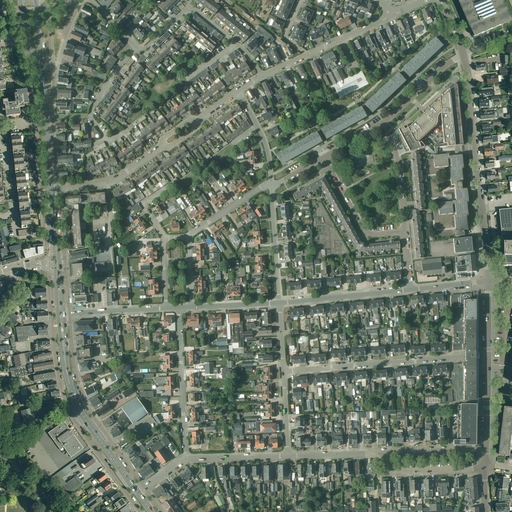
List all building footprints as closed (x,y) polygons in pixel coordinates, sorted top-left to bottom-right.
[(111,11),(115,16),(122,9),(119,6),(121,4),(117,0),(113,4),(115,6),(115,7),(111,11)] [(170,10),(160,0),(159,0),(159,1),(161,3),(162,3),(159,7),(165,14),(170,10)] [(160,0),(170,10),(175,5),(169,0),(165,0),(164,1),(163,0),(160,0)] [(209,0),(204,7),(209,11),(217,0),(214,0),(214,1),(214,2),(210,0),(209,0)] [(219,1),(217,0),(209,11),(215,15),(220,7),(216,4),(217,3),(218,3),(219,1)] [(349,12),(350,9),(353,0),(348,0),(346,5),(347,5),(345,11),(346,11),(345,14),(348,15),(349,12)] [(354,0),(353,0),(350,9),(353,11),(354,8),(356,9),(356,8),(358,2),(358,0),(356,0),(355,0),(354,0)] [(472,32),(472,34),(474,38),(484,34),(484,33),(511,20),(511,19),(511,16),(510,16),(508,11),(508,10),(507,7),(506,8),(504,2),(503,0),(458,0),(459,0),(459,1),(460,4),(460,3),(463,9),(462,9),(464,12),(467,18),(466,18),(467,21),(468,21),(470,26),(474,29),(473,30),(472,32)] [(293,6),(283,1),(280,6),(290,10),(290,9),(291,9),(293,6)] [(372,15),(375,6),(368,4),(367,6),(362,4),(360,10),(365,12),(364,12),(372,15)] [(280,6),(278,11),(289,16),(290,12),(289,12),(290,10),(280,6)] [(427,8),(421,11),(423,15),(422,15),(424,20),(425,22),(432,19),(430,17),(431,17),(429,13),(432,12),(430,7),(427,9),(427,8)] [(83,8),(81,13),(84,15),(83,17),(87,19),(88,17),(89,17),(93,19),(94,17),(91,15),(92,12),(83,8)] [(300,14),(310,18),(313,12),(316,14),(318,11),(312,8),(311,11),(304,8),(303,10),(302,10),(300,14)] [(220,21),(229,11),(227,9),(226,11),(226,12),(225,13),(221,10),(215,17),(220,21)] [(220,21),(225,25),(231,18),(227,15),(228,14),(229,14),(231,12),(229,11),(220,21)] [(289,16),(278,11),(276,16),(285,20),(286,19),(287,19),(289,16)] [(166,17),(161,12),(157,16),(162,21),(166,17)] [(310,18),(300,14),(298,18),(299,18),(298,20),(305,23),(304,26),(310,28),(311,26),(308,24),(310,18)] [(274,20),(272,27),(281,31),(281,29),(282,30),(284,26),(283,25),(284,24),(277,21),(278,19),(272,16),(271,19),(274,20)] [(131,23),(130,22),(133,19),(130,17),(128,19),(125,17),(119,23),(123,27),(126,24),(128,26),(131,23)] [(138,17),(132,22),(135,26),(141,20),(138,17)] [(225,25),(230,29),(239,19),(237,17),(235,19),(236,20),(235,21),(231,18),(225,25)] [(345,18),(342,19),(345,27),(351,24),(348,18),(345,19),(345,18)] [(230,29),(235,33),(241,26),(237,23),(238,22),(239,22),(240,20),(239,19),(230,29)] [(345,27),(342,19),(339,21),(340,22),(337,23),(340,29),(345,27)] [(403,20),(400,22),(409,42),(411,45),(413,45),(413,44),(409,34),(408,32),(409,31),(408,29),(409,28),(405,19),(403,20)] [(187,30),(192,24),(190,23),(191,22),(188,20),(182,27),(187,30)] [(147,26),(150,24),(147,22),(145,24),(144,23),(140,27),(139,27),(133,32),(137,36),(145,28),(147,26)] [(402,37),(404,37),(406,43),(409,42),(400,22),(396,23),(399,28),(398,29),(400,35),(401,35),(402,37)] [(192,24),(187,30),(191,34),(196,27),(194,25),(193,25),(192,24)] [(310,34),(311,36),(313,40),(324,35),(325,34),(326,36),(332,33),(327,24),(322,27),(321,26),(320,27),(315,30),(313,29),(310,34)] [(235,33),(240,37),(248,27),(247,25),(245,27),(245,28),(245,29),(241,26),(235,33)] [(310,28),(304,26),(303,28),(296,25),(295,28),(294,27),(292,31),(303,36),(305,30),(309,31),(310,28)] [(416,34),(420,33),(423,31),(421,25),(414,29),(416,34)] [(75,26),(73,30),(83,35),(86,30),(84,29),(83,29),(77,26),(77,27),(76,27),(75,26)] [(98,33),(99,34),(104,36),(108,37),(111,31),(101,26),(98,33)] [(256,30),(262,34),(265,30),(260,26),(256,30)] [(390,26),(388,27),(393,38),(396,37),(395,35),(396,34),(393,29),(392,26),(391,26),(390,26)] [(196,27),(191,34),(195,37),(200,31),(198,30),(199,29),(196,27)] [(248,27),(240,37),(245,41),(251,34),(247,31),(247,30),(249,30),(250,28),(248,27)] [(145,28),(137,36),(140,40),(146,35),(147,36),(150,33),(145,28)] [(383,43),(384,46),(386,45),(387,45),(388,45),(386,41),(387,41),(383,33),(381,31),(380,30),(378,31),(383,43)] [(199,40),(205,34),(202,32),(200,31),(195,37),(199,40)] [(265,31),(262,35),(265,37),(267,39),(268,39),(272,43),(274,40),(271,36),(265,31)] [(303,36),(292,31),(291,35),(292,35),(291,38),(296,40),(295,42),(303,46),(304,42),(304,41),(304,40),(303,40),(301,39),(303,36)] [(72,32),(70,38),(79,42),(81,43),(82,42),(87,44),(88,42),(82,39),(81,39),(81,38),(82,36),(72,32)] [(205,34),(199,40),(203,44),(211,35),(209,34),(207,36),(205,34)] [(247,46),(248,47),(247,47),(250,50),(251,50),(252,51),(254,48),(255,49),(258,47),(257,46),(259,44),(255,40),(259,37),(256,34),(250,39),(252,41),(247,46)] [(211,35),(203,44),(208,47),(213,41),(211,39),(212,36),(211,35)] [(368,36),(376,53),(379,52),(379,50),(373,38),(371,35),(368,36)] [(366,41),(369,49),(371,52),(372,51),(374,54),(376,53),(368,36),(366,37),(366,38),(365,38),(367,41),(366,41)] [(424,49),(431,57),(442,46),(435,38),(424,49)] [(117,39),(108,48),(107,49),(107,50),(110,53),(111,52),(112,52),(112,51),(115,54),(121,48),(123,46),(117,39)] [(169,42),(175,48),(179,44),(173,39),(172,40),(171,40),(169,42)] [(359,40),(354,43),(355,46),(354,47),(357,52),(364,50),(362,47),(363,47),(359,40)] [(66,46),(65,49),(75,52),(74,53),(81,56),(83,56),(85,49),(77,47),(78,45),(75,44),(68,41),(66,46)] [(215,42),(213,41),(208,47),(207,49),(211,52),(212,51),(216,45),(217,46),(219,43),(218,42),(219,42),(217,41),(216,41),(215,42)] [(171,52),(175,48),(169,42),(166,45),(167,45),(165,46),(171,52)] [(288,45),(284,47),(283,47),(285,50),(284,50),(288,56),(293,54),(290,47),(289,47),(288,45)] [(171,52),(165,46),(164,48),(164,47),(161,50),(167,56),(171,52)] [(272,57),(275,63),(281,60),(278,55),(279,55),(276,49),(271,52),(270,49),(265,51),(269,58),(272,57)] [(431,57),(424,49),(413,59),(420,67),(431,57)] [(158,54),(163,60),(167,56),(161,50),(159,52),(158,54)] [(64,51),(62,60),(72,63),(72,62),(79,64),(81,56),(64,51)] [(332,53),(327,55),(330,63),(331,63),(331,65),(333,64),(333,65),(333,66),(337,64),(332,53)] [(153,57),(159,63),(163,60),(158,54),(156,55),(153,57)] [(111,55),(102,68),(108,72),(117,60),(111,55)] [(330,64),(330,63),(327,55),(322,58),(326,68),(331,66),(330,64)] [(266,56),(261,59),(263,61),(262,61),(266,68),(271,66),(268,58),(267,59),(266,56)] [(150,61),(155,67),(159,63),(153,57),(151,59),(151,60),(150,61)] [(420,67),(413,59),(402,70),(409,78),(420,67)] [(316,60),(313,62),(319,74),(320,76),(323,74),(316,60)] [(156,68),(155,67),(150,61),(148,63),(148,62),(145,65),(151,71),(152,70),(153,71),(153,72),(154,71),(155,71),(156,70),(156,69),(156,68)] [(240,65),(241,67),(246,75),(249,73),(249,72),(250,71),(245,62),(240,65)] [(319,74),(313,62),(310,63),(314,72),(316,76),(319,74)] [(140,73),(141,73),(142,73),(143,73),(144,72),(144,71),(144,70),(143,69),(144,69),(137,63),(135,66),(136,67),(134,68),(140,73)] [(477,72),(488,71),(494,70),(494,64),(488,64),(480,65),(480,66),(476,66),(477,69),(476,69),(476,71),(477,71),(477,72)] [(59,72),(58,75),(68,77),(69,75),(70,75),(72,69),(76,69),(76,67),(69,65),(68,68),(60,66),(59,72)] [(300,77),(304,75),(304,77),(307,76),(305,73),(305,72),(302,65),(296,68),(299,75),(300,77)] [(239,78),(241,77),(237,70),(235,67),(230,70),(232,73),(236,80),(240,78),(239,78)] [(243,76),(246,75),(241,67),(237,70),(241,77),(242,76),(243,76)] [(132,70),(130,72),(137,78),(140,73),(134,68),(133,70),(132,70)] [(340,69),(333,72),(330,74),(328,75),(340,99),(368,85),(361,71),(345,79),(340,69)] [(134,82),(137,78),(130,72),(128,75),(129,75),(128,77),(134,82)] [(223,75),(225,77),(223,78),(227,86),(230,84),(230,83),(231,82),(227,76),(226,73),(223,75)] [(234,82),(236,80),(232,73),(227,76),(231,82),(233,81),(234,82)] [(284,83),(286,87),(288,90),(291,89),(289,84),(291,83),(286,73),(281,75),(281,76),(278,77),(280,83),(283,82),(284,83)] [(387,84),(394,92),(405,81),(398,74),(387,84)] [(331,84),(327,75),(323,77),(327,86),(331,84)] [(69,79),(58,77),(57,83),(67,85),(66,88),(71,89),(72,82),(72,80),(69,79)] [(126,78),(124,81),(130,86),(133,88),(136,84),(134,82),(128,77),(126,79),(126,78)] [(214,82),(215,85),(220,91),(222,90),(225,88),(218,79),(214,82)] [(121,86),(123,87),(127,90),(130,86),(124,81),(122,83),(122,84),(121,86)] [(274,88),(271,90),(270,89),(271,89),(267,82),(261,84),(265,91),(264,92),(267,97),(269,100),(272,99),(271,96),(277,92),(276,89),(274,88)] [(375,95),(383,102),(394,92),(387,84),(375,95)] [(441,95),(442,96),(440,98),(442,118),(441,118),(443,144),(434,145),(435,155),(437,155),(436,147),(447,146),(447,147),(463,145),(457,87),(457,86),(456,86),(456,85),(455,85),(455,84),(454,84),(453,84),(452,84),(452,85),(441,95)] [(219,92),(220,91),(215,85),(211,88),(216,95),(219,93),(219,92)] [(130,92),(127,90),(123,87),(121,90),(122,90),(120,92),(127,97),(130,92)] [(213,97),(216,95),(211,88),(207,91),(211,97),(213,96),(213,97)] [(56,90),(56,91),(57,92),(58,92),(58,99),(70,99),(71,92),(74,92),(74,90),(59,89),(57,89),(56,90)] [(211,97),(207,91),(205,89),(203,90),(205,92),(202,94),(207,101),(210,99),(210,98),(211,97)] [(2,106),(2,111),(5,111),(6,117),(13,116),(13,115),(15,114),(16,115),(20,115),(19,108),(24,107),(23,104),(27,104),(27,101),(28,101),(27,96),(26,97),(26,94),(27,94),(27,90),(16,91),(15,91),(17,91),(17,95),(16,95),(16,98),(17,98),(18,102),(17,102),(17,105),(15,105),(15,104),(11,105),(8,106),(7,100),(2,101),(3,106),(2,106)] [(256,100),(256,99),(255,97),(251,90),(245,93),(249,100),(250,100),(251,101),(253,100),(254,101),(256,100)] [(117,96),(123,101),(127,97),(120,92),(119,93),(117,96)] [(283,93),(275,97),(279,103),(286,98),(283,93)] [(198,103),(201,101),(198,97),(196,94),(192,97),(196,104),(198,103)] [(205,103),(207,101),(202,94),(198,97),(201,101),(202,104),(204,102),(205,103)] [(383,102),(375,95),(364,105),(372,113),(383,102)] [(120,105),(123,101),(117,96),(115,98),(115,99),(114,100),(120,105)] [(195,105),(196,104),(192,97),(187,100),(192,107),(195,105)] [(267,106),(263,98),(262,97),(254,101),(257,106),(260,105),(262,109),(267,106)] [(439,119),(441,118),(442,118),(440,98),(439,97),(423,112),(424,113),(418,118),(417,117),(412,122),(413,123),(408,128),(406,125),(398,129),(410,151),(425,147),(421,142),(419,143),(418,142),(440,122),(439,122),(439,119)] [(110,104),(117,110),(120,105),(114,100),(113,102),(112,102),(110,104)] [(192,107),(187,100),(183,104),(187,110),(189,109),(189,110),(192,107)] [(489,100),(480,101),(480,109),(489,108),(489,100)] [(55,101),(55,107),(59,108),(59,110),(70,111),(70,110),(71,102),(55,101)] [(109,107),(107,109),(114,114),(117,110),(110,104),(108,107),(109,107)] [(183,104),(178,107),(183,114),(186,112),(186,111),(187,110),(183,104)] [(232,107),(237,114),(241,111),(236,104),(233,106),(234,106),(232,107)] [(178,107),(174,110),(179,116),(180,115),(181,116),(183,114),(178,107)] [(237,114),(232,107),(231,109),(230,108),(227,110),(232,117),(237,114)] [(348,115),(353,124),(366,117),(361,108),(348,115)] [(114,114),(107,109),(106,111),(106,110),(103,113),(110,118),(112,120),(116,115),(114,114)] [(266,114),(261,116),(264,121),(272,117),(269,112),(268,112),(267,109),(264,111),(266,114)] [(179,116),(174,110),(170,113),(175,120),(178,118),(177,117),(179,116)] [(232,117),(227,110),(225,112),(225,113),(223,114),(228,120),(232,117)] [(110,118),(103,113),(101,115),(102,116),(101,117),(100,118),(107,123),(110,118)] [(172,122),(175,120),(170,113),(165,116),(170,123),(171,122),(172,122)] [(228,120),(223,114),(222,115),(221,114),(218,116),(223,123),(228,120)] [(295,114),(280,122),(282,125),(297,117),(295,114)] [(353,124),(348,115),(334,122),(340,132),(353,124)] [(223,123),(218,116),(216,118),(216,119),(214,120),(216,123),(219,127),(219,126),(223,123)] [(168,125),(163,118),(159,121),(163,128),(165,127),(168,125)] [(162,129),(163,128),(159,121),(154,124),(159,131),(162,129)] [(56,125),(56,131),(66,130),(66,125),(65,126),(65,122),(60,123),(60,124),(57,124),(56,125)] [(243,132),(247,129),(243,122),(240,124),(240,125),(239,126),(239,127),(243,132)] [(340,132),(334,122),(321,130),(326,139),(340,132)] [(212,126),(217,133),(222,129),(219,126),(219,127),(216,123),(213,125),(214,125),(212,126)] [(159,131),(154,124),(150,127),(154,134),(156,133),(159,131)] [(207,129),(212,136),(217,133),(212,126),(211,127),(210,127),(207,129)] [(154,134),(150,127),(145,131),(150,138),(153,135),(154,134)] [(272,129),(269,130),(271,136),(274,134),(275,135),(279,134),(276,127),(272,128),(272,129)] [(203,133),(208,139),(212,136),(207,129),(205,131),(205,132),(203,133)] [(16,188),(16,191),(16,194),(15,195),(16,198),(16,199),(16,202),(17,206),(17,207),(18,207),(19,213),(18,213),(17,214),(19,225),(20,226),(20,229),(33,227),(32,224),(31,224),(29,212),(31,212),(30,205),(28,205),(28,199),(27,193),(28,193),(29,193),(28,186),(27,186),(27,187),(26,186),(25,174),(27,174),(26,167),(24,168),(23,155),(24,155),(24,149),(22,149),(21,137),(22,136),(22,133),(14,134),(14,133),(14,131),(11,132),(11,133),(9,133),(10,138),(9,138),(10,150),(11,150),(12,156),(12,157),(11,157),(12,169),(13,169),(14,169),(14,175),(13,176),(14,188),(15,188),(16,188)] [(150,138),(145,131),(141,134),(145,140),(147,139),(148,140),(150,138)] [(230,141),(234,138),(231,134),(230,132),(225,135),(227,137),(230,141)] [(202,133),(199,135),(204,142),(208,139),(203,133),(202,134),(202,133)] [(303,140),(308,150),(321,142),(316,133),(303,140)] [(145,140),(141,134),(136,137),(138,140),(142,144),(145,142),(144,141),(145,140)] [(195,139),(199,145),(204,142),(199,135),(196,137),(196,138),(195,139)] [(190,142),(195,149),(199,145),(195,139),(193,140),(193,139),(190,142)] [(142,144),(138,140),(134,143),(139,150),(142,148),(142,147),(144,146),(142,144)] [(290,148),(295,157),(308,150),(303,140),(290,148)] [(187,144),(186,145),(191,152),(195,149),(190,142),(187,144)] [(83,154),(83,148),(82,148),(82,145),(82,143),(77,143),(77,148),(79,149),(79,150),(72,151),(72,155),(76,154),(83,154)] [(139,150),(134,143),(130,146),(135,153),(136,152),(139,150)] [(135,153),(130,146),(126,149),(131,156),(134,154),(133,154),(135,153)] [(189,153),(183,146),(180,148),(181,149),(179,150),(184,157),(189,153)] [(295,157),(290,148),(276,155),(282,165),(295,157)] [(131,156),(126,149),(121,152),(126,159),(127,158),(128,158),(131,156)] [(184,157),(179,150),(178,151),(177,151),(175,153),(180,160),(184,157)] [(126,159),(121,152),(117,156),(122,163),(125,160),(126,159)] [(170,156),(175,163),(180,160),(175,153),(172,155),(170,156)] [(420,162),(419,162),(418,159),(419,159),(420,159),(420,156),(419,156),(418,156),(418,153),(419,153),(412,153),(413,160),(411,160),(412,163),(413,163),(417,198),(417,201),(416,201),(416,205),(417,205),(418,211),(425,211),(425,210),(424,210),(423,208),(425,207),(424,204),(423,204),(423,201),(424,201),(424,197),(422,198),(422,195),(424,195),(423,194),(422,194),(421,192),(423,191),(423,185),(421,185),(421,182),(422,182),(422,181),(421,181),(420,179),(422,178),(421,172),(420,172),(419,169),(421,169),(421,168),(419,168),(419,166),(421,166),(420,162)] [(438,203),(438,205),(439,215),(453,214),(452,204),(455,204),(456,216),(454,216),(455,230),(455,231),(456,231),(457,231),(463,231),(464,230),(468,230),(466,217),(468,216),(467,203),(469,203),(468,198),(467,189),(468,189),(469,189),(469,186),(465,187),(465,182),(463,182),(462,169),(463,169),(462,155),(451,156),(449,156),(448,154),(437,155),(435,155),(433,155),(434,157),(433,157),(435,168),(448,166),(448,159),(450,159),(451,169),(449,169),(451,185),(452,185),(454,185),(456,201),(445,202),(445,203),(438,203)] [(71,156),(58,157),(59,166),(71,165),(72,167),(82,167),(81,162),(72,163),(71,156)] [(114,156),(109,159),(112,166),(114,165),(114,166),(117,164),(114,156)] [(169,157),(166,159),(171,166),(175,163),(170,156),(169,157)] [(110,167),(112,166),(109,159),(104,161),(107,169),(111,167),(110,167)] [(162,163),(166,169),(171,166),(166,159),(163,161),(163,162),(162,163)] [(104,161),(99,163),(102,171),(104,170),(107,169),(104,161)] [(99,163),(94,166),(98,173),(101,172),(101,171),(102,171),(99,163)] [(160,169),(157,165),(156,163),(154,164),(153,163),(151,165),(156,172),(160,169)] [(166,169),(162,163),(160,164),(160,163),(157,165),(160,169),(162,172),(166,169)] [(148,168),(146,169),(151,176),(156,172),(151,165),(148,167),(148,168)] [(94,166),(89,168),(88,167),(85,168),(87,173),(91,172),(92,175),(94,174),(94,175),(98,173),(94,166)] [(141,172),(147,179),(151,176),(146,169),(145,170),(141,172)] [(138,176),(142,182),(147,179),(141,172),(139,174),(138,176)] [(210,184),(213,182),(218,179),(214,173),(206,178),(210,184)] [(133,178),(138,185),(142,182),(138,176),(136,176),(133,178)] [(322,187),(323,178),(301,190),(300,189),(297,191),(297,192),(292,195),(293,198),(295,201),(296,201),(295,200),(297,199),(298,200),(301,198),(301,197),(300,197),(303,195),(304,197),(307,195),(306,194),(308,192),(309,194),(310,193),(309,192),(311,191),(312,192),(318,189),(317,187),(319,186),(320,188),(322,187)] [(346,219),(323,178),(322,187),(323,188),(321,189),(323,192),(324,191),(325,193),(324,194),(325,195),(326,194),(327,196),(326,197),(327,198),(329,203),(331,202),(332,204),(330,205),(331,206),(332,205),(334,208),(332,208),(335,214),(337,214),(338,216),(337,217),(339,217),(340,219),(338,220),(340,223),(342,222),(343,225),(342,225),(343,229),(344,228),(345,228),(346,230),(345,231),(345,232),(347,231),(348,233),(346,234),(350,240),(351,239),(352,241),(351,242),(352,243),(353,242),(354,244),(353,245),(355,248),(356,247),(359,252),(363,244),(362,244),(361,244),(348,222),(349,221),(348,218),(346,219)] [(238,184),(237,185),(241,191),(246,188),(241,180),(237,182),(238,184)] [(130,191),(135,188),(131,181),(129,182),(126,183),(130,191)] [(126,183),(123,185),(121,186),(125,193),(130,191),(126,183)] [(241,191),(237,185),(235,186),(234,185),(230,187),(235,195),(241,191)] [(120,187),(116,188),(120,196),(125,193),(121,186),(120,187)] [(115,198),(120,196),(116,188),(113,190),(112,191),(115,198)] [(73,204),(78,203),(98,202),(98,204),(107,203),(106,193),(80,195),(80,196),(65,197),(65,204),(73,204)] [(219,197),(217,198),(221,204),(226,201),(221,193),(218,195),(219,197)] [(221,204),(217,198),(215,199),(214,198),(211,200),(216,208),(221,204)] [(166,201),(161,204),(155,209),(158,214),(161,212),(164,216),(172,211),(166,201)] [(73,204),(73,205),(74,211),(71,212),(73,227),(71,227),(73,248),(81,247),(78,203),(73,204)] [(281,207),(281,213),(288,212),(287,207),(289,207),(289,204),(282,205),(282,207),(281,207)] [(248,205),(243,209),(247,215),(249,214),(250,215),(253,213),(248,205)] [(197,212),(201,218),(206,214),(201,206),(198,209),(199,210),(197,212)] [(511,239),(511,208),(499,210),(500,210),(502,239),(503,239),(505,239),(511,239)] [(247,215),(243,209),(238,212),(241,216),(239,218),(241,220),(240,221),(241,223),(244,221),(243,220),(247,218),(246,216),(247,215)] [(194,211),(191,213),(189,215),(191,218),(193,216),(196,221),(201,218),(197,212),(195,213),(195,212),(194,211)] [(421,245),(421,243),(423,243),(423,242),(421,242),(421,239),(422,239),(422,232),(420,233),(420,230),(421,230),(421,229),(420,229),(419,226),(421,226),(421,223),(419,223),(419,220),(420,220),(420,216),(418,216),(418,214),(420,214),(420,213),(417,213),(417,211),(412,212),(413,220),(412,220),(412,224),(413,224),(416,249),(414,249),(415,253),(416,253),(417,259),(424,258),(423,258),(422,255),(424,255),(424,252),(422,252),(422,249),(423,249),(423,245),(421,245)] [(288,217),(288,212),(281,213),(281,218),(283,218),(283,220),(290,220),(290,217),(288,217)] [(139,226),(145,222),(141,217),(134,222),(136,225),(138,224),(139,226)] [(121,230),(129,224),(126,220),(118,226),(121,230)] [(145,222),(139,226),(140,228),(138,229),(140,232),(148,227),(145,222)] [(221,223),(216,227),(220,233),(222,232),(223,233),(226,231),(221,223)] [(282,226),(282,232),(289,232),(289,227),(290,227),(290,224),(284,224),(284,226),(282,226)] [(10,257),(9,255),(5,240),(9,239),(5,225),(0,225),(0,232),(2,241),(0,241),(0,248),(0,250),(0,260),(1,266),(18,261),(17,255),(10,257)] [(220,233),(216,227),(211,230),(216,238),(220,236),(218,234),(220,233)] [(241,227),(236,230),(239,235),(245,232),(241,227)] [(290,237),(289,232),(282,232),(283,238),(285,238),(285,240),(291,240),(291,237),(290,237)] [(218,238),(213,241),(217,247),(221,244),(218,238)] [(455,254),(473,252),(471,238),(453,240),(455,254)] [(138,248),(134,242),(125,247),(128,253),(138,248)] [(363,244),(359,252),(364,252),(364,253),(368,253),(367,251),(370,251),(370,253),(371,252),(371,251),(373,251),(373,252),(374,252),(380,252),(380,250),(383,250),(383,251),(384,251),(384,250),(386,250),(386,251),(390,251),(390,249),(393,249),(393,250),(396,250),(396,249),(399,248),(399,250),(400,250),(399,243),(392,243),(392,242),(389,242),(389,244),(364,246),(363,244)] [(9,247),(11,253),(19,251),(21,251),(19,244),(9,247)] [(284,252),(291,252),(290,247),(292,247),(292,244),(285,244),(285,246),(283,246),(284,252)] [(43,247),(30,248),(23,251),(21,252),(22,256),(22,257),(22,258),(23,258),(24,259),(43,253),(43,247)] [(69,261),(69,265),(82,264),(81,259),(88,257),(87,250),(70,253),(70,254),(68,254),(68,255),(68,260),(69,260),(69,261)] [(291,252),(284,252),(284,258),(286,258),(286,260),(293,259),(293,256),(291,257),(291,252)] [(474,256),(455,257),(455,264),(455,267),(456,267),(456,273),(467,272),(467,273),(475,272),(474,256)] [(421,265),(422,272),(419,272),(419,276),(422,275),(422,277),(423,277),(423,276),(426,276),(426,277),(427,277),(427,276),(430,276),(431,276),(431,275),(434,275),(434,276),(434,275),(438,275),(439,275),(438,275),(442,274),(442,275),(442,274),(446,274),(446,275),(452,274),(450,261),(444,261),(444,262),(441,262),(441,259),(421,261),(421,265)] [(69,265),(69,274),(70,277),(82,276),(85,276),(84,273),(87,273),(86,264),(82,264),(69,265)] [(389,271),(389,273),(386,273),(386,279),(388,279),(389,281),(395,280),(394,273),(393,273),(393,270),(389,271)] [(399,273),(394,273),(395,280),(400,280),(400,278),(402,278),(402,271),(399,272),(399,273)] [(374,275),(375,282),(381,282),(380,280),(382,280),(382,273),(379,274),(379,275),(374,275)] [(354,277),(355,284),(361,284),(361,282),(362,282),(362,275),(359,276),(359,277),(354,277)] [(375,282),(374,275),(369,276),(369,275),(366,275),(366,281),(368,281),(369,283),(375,282)] [(346,277),(347,283),(349,283),(349,285),(355,284),(354,277),(354,276),(349,277),(349,276),(347,276),(347,277),(346,277)] [(339,279),(334,279),(335,286),(341,286),(341,284),(343,284),(342,277),(339,278),(339,279)] [(299,283),(294,283),(295,290),(301,290),(301,288),(303,288),(302,281),(301,279),(299,279),(299,283)] [(314,281),(315,288),(321,288),(321,286),(322,286),(322,279),(319,280),(319,281),(314,281)] [(329,287),(335,286),(334,279),(329,280),(329,279),(326,279),(327,285),(329,285),(329,287)] [(7,287),(9,286),(7,281),(2,283),(0,283),(0,294),(3,294),(3,293),(5,292),(4,291),(6,290),(7,289),(7,287)] [(81,295),(89,294),(90,294),(89,284),(86,284),(86,281),(80,281),(80,283),(71,283),(72,294),(81,293),(81,295)] [(315,288),(314,281),(309,282),(309,281),(306,281),(307,287),(309,287),(309,288),(309,289),(315,288)] [(289,291),(295,290),(294,283),(290,284),(290,283),(286,283),(287,289),(289,289),(289,291)] [(33,298),(46,297),(46,289),(31,290),(31,291),(31,298),(33,298)] [(31,291),(25,292),(24,292),(24,291),(22,291),(22,297),(21,297),(22,300),(29,298),(31,298),(31,291)] [(90,294),(89,294),(81,295),(81,293),(73,294),(73,298),(72,298),(72,305),(98,303),(98,302),(79,303),(79,299),(91,298),(91,295),(91,294),(90,294)] [(79,303),(98,302),(97,294),(93,295),(93,293),(91,294),(91,295),(91,298),(79,299),(79,303)] [(452,296),(450,296),(451,302),(451,308),(452,308),(453,308),(453,319),(454,343),(452,343),(452,351),(464,350),(465,351),(465,354),(465,356),(475,356),(475,353),(475,350),(476,350),(476,346),(475,345),(475,343),(476,343),(476,341),(475,341),(475,340),(476,340),(476,338),(476,337),(476,336),(475,336),(475,333),(476,333),(476,329),(475,329),(475,325),(475,322),(476,322),(476,319),(475,319),(475,318),(475,316),(476,316),(476,314),(475,314),(475,313),(475,312),(475,311),(475,310),(476,310),(476,308),(475,308),(475,307),(476,306),(476,301),(476,300),(473,300),(474,299),(471,293),(464,294),(459,295),(456,295),(454,296),(454,295),(452,296)] [(436,295),(437,302),(442,301),(442,303),(445,302),(445,296),(443,296),(442,294),(436,295)] [(437,302),(436,295),(430,296),(431,297),(429,297),(429,304),(432,304),(432,302),(437,302)] [(416,297),(417,304),(422,303),(422,305),(425,304),(425,298),(423,298),(422,296),(416,297)] [(417,304),(416,297),(410,298),(411,299),(409,300),(409,306),(413,306),(412,304),(417,304)] [(403,298),(397,299),(397,306),(402,305),(402,307),(405,306),(405,300),(403,300),(403,298)] [(392,306),(397,306),(397,299),(391,300),(391,301),(389,302),(389,308),(392,308),(392,306)] [(377,301),(377,308),(382,307),(382,309),(385,308),(385,302),(383,302),(383,301),(383,300),(377,301)] [(377,308),(377,301),(371,302),(371,303),(369,304),(370,310),(373,310),(373,308),(377,308)] [(357,303),(357,310),(362,309),(362,311),(365,310),(365,304),(363,304),(363,303),(363,302),(357,303)] [(357,310),(357,303),(351,304),(351,305),(349,306),(350,312),(353,312),(353,311),(353,310),(357,310)] [(337,305),(338,312),(343,311),(343,313),(346,312),(345,306),(343,306),(343,304),(337,305)] [(338,312),(337,305),(331,306),(331,307),(329,307),(330,314),(333,314),(333,312),(338,312)] [(323,306),(317,307),(318,314),(322,313),(323,315),(326,314),(325,308),(323,308),(323,306)] [(313,314),(318,314),(317,307),(311,308),(311,309),(309,309),(310,316),(313,316),(313,314)] [(303,308),(297,309),(298,316),(302,315),(302,317),(306,316),(305,310),(303,310),(303,308)] [(293,316),(298,316),(297,309),(291,310),(291,311),(289,311),(290,318),(293,318),(293,316)] [(10,312),(8,315),(17,322),(21,325),(22,325),(21,316),(18,313),(16,316),(14,314),(14,315),(10,312)] [(243,333),(242,315),(239,315),(239,313),(230,313),(230,314),(229,314),(229,323),(230,323),(230,340),(241,339),(241,354),(244,354),(243,333)] [(17,322),(8,315),(6,318),(10,321),(9,321),(13,324),(13,323),(15,324),(17,322)] [(191,316),(187,316),(187,324),(188,324),(188,326),(197,325),(197,323),(198,323),(198,316),(198,315),(191,315),(191,316)] [(74,324),(74,332),(96,330),(96,329),(100,329),(99,323),(93,324),(92,321),(89,321),(88,321),(87,321),(86,322),(75,322),(74,324)] [(1,325),(0,326),(0,328),(10,335),(12,338),(13,342),(11,342),(11,344),(15,343),(14,335),(13,335),(11,334),(11,333),(10,331),(11,330),(9,329),(6,327),(5,327),(1,325)] [(15,327),(17,335),(18,343),(28,341),(28,337),(48,335),(48,334),(48,331),(46,331),(46,329),(47,329),(48,326),(47,326),(47,325),(34,326),(15,327)] [(0,328),(0,332),(1,333),(0,334),(6,338),(7,337),(8,338),(10,335),(0,328)] [(347,333),(339,333),(339,337),(343,337),(344,341),(347,341),(347,333)] [(8,345),(8,342),(8,341),(2,342),(3,346),(0,346),(0,352),(1,352),(1,357),(10,355),(10,351),(9,345),(8,345)] [(366,347),(366,346),(364,346),(361,346),(361,343),(358,343),(358,347),(359,356),(365,356),(365,354),(367,354),(366,347)] [(438,345),(439,352),(445,351),(445,350),(447,349),(446,343),(443,343),(443,345),(438,345)] [(403,345),(398,346),(399,353),(405,352),(405,351),(407,350),(406,344),(403,344),(403,345)] [(439,352),(438,345),(434,345),(433,344),(430,344),(431,351),(433,351),(433,352),(439,352)] [(77,355),(78,360),(92,358),(91,348),(106,347),(106,345),(90,346),(90,347),(77,349),(77,353),(77,354),(77,355)] [(393,353),(399,353),(398,346),(394,346),(393,345),(390,345),(391,352),(393,351),(393,353)] [(423,346),(418,347),(419,354),(425,353),(425,351),(427,351),(426,345),(423,345),(423,346)] [(383,347),(378,348),(379,354),(385,354),(385,352),(387,352),(386,346),(383,346),(383,347)] [(413,354),(419,354),(418,347),(414,347),(414,346),(410,346),(411,352),(413,352),(413,354)] [(353,347),(353,348),(350,349),(351,355),(353,355),(353,357),(359,356),(358,347),(353,347)] [(379,354),(378,348),(374,348),(374,347),(370,347),(371,353),(373,353),(373,355),(379,354)] [(338,351),(339,358),(345,357),(345,356),(347,355),(346,349),(343,349),(343,350),(338,351)] [(339,358),(338,351),(334,351),(334,350),(330,350),(331,357),(333,357),(333,358),(339,358)] [(33,362),(34,362),(33,357),(32,357),(31,352),(13,356),(15,367),(33,364),(33,362)] [(38,356),(33,357),(34,362),(52,358),(50,352),(38,354),(38,356)] [(324,354),(319,355),(319,362),(325,361),(325,360),(327,359),(327,353),(324,353),(324,354)] [(313,362),(319,362),(319,355),(314,355),(314,354),(311,354),(311,361),(313,361),(313,362)] [(304,356),(299,357),(299,364),(305,363),(305,361),(307,361),(307,355),(304,355),(304,356)] [(293,364),(299,364),(299,357),(294,357),(294,356),(291,356),(291,362),(293,362),(293,364)] [(475,356),(465,356),(465,357),(465,362),(464,362),(464,363),(462,363),(462,364),(453,365),(455,381),(452,381),(451,381),(452,387),(452,388),(453,388),(454,400),(475,400),(475,398),(474,398),(474,397),(476,397),(476,396),(475,396),(475,395),(472,395),(472,394),(477,394),(477,392),(476,392),(476,390),(472,390),(472,387),(476,387),(476,385),(475,385),(475,383),(476,383),(476,381),(475,381),(475,380),(475,377),(476,377),(476,374),(476,372),(473,372),(473,368),(476,368),(476,363),(475,362),(475,357),(475,356)] [(34,372),(54,368),(52,361),(13,368),(15,378),(35,374),(34,372)] [(97,368),(97,367),(98,367),(99,365),(98,364),(97,363),(96,363),(96,362),(91,363),(91,362),(78,364),(80,372),(89,370),(92,370),(92,369),(97,368)] [(440,366),(440,373),(445,372),(445,374),(448,373),(448,367),(446,367),(446,365),(440,366)] [(440,373),(440,366),(434,366),(434,368),(432,368),(433,375),(436,374),(436,373),(440,373)] [(109,367),(103,369),(94,371),(96,377),(110,373),(109,367)] [(420,374),(420,367),(414,368),(414,370),(412,370),(413,376),(416,376),(416,375),(420,374)] [(420,367),(420,374),(425,374),(425,375),(429,375),(428,369),(426,369),(426,367),(420,367)] [(229,369),(223,369),(221,369),(222,379),(230,379),(229,369)] [(396,376),(401,376),(400,369),(394,370),(394,371),(392,372),(393,378),(396,378),(396,376)] [(406,369),(400,369),(401,376),(405,376),(406,377),(409,377),(408,370),(406,370),(406,369)] [(380,371),(381,378),(385,377),(385,379),(389,378),(388,372),(386,372),(386,370),(380,371)] [(55,378),(54,372),(54,371),(44,373),(43,373),(33,375),(35,382),(44,380),(45,380),(55,378)] [(381,378),(380,371),(374,371),(374,373),(372,373),(373,380),(376,379),(376,378),(381,378)] [(361,379),(360,372),(354,373),(354,375),(352,375),(353,381),(356,381),(356,380),(361,379)] [(360,372),(361,379),(365,379),(366,380),(369,380),(368,374),(366,374),(366,372),(360,372)] [(119,373),(110,377),(112,383),(121,378),(119,373)] [(189,375),(190,381),(199,381),(199,375),(199,373),(195,373),(195,375),(189,375)] [(89,375),(81,377),(82,379),(81,380),(82,382),(83,382),(83,383),(87,382),(88,383),(91,382),(91,381),(93,380),(93,377),(92,374),(90,375),(89,375)] [(341,381),(340,374),(334,375),(334,376),(332,376),(333,383),(336,383),(336,381),(341,381)] [(340,374),(341,381),(345,381),(345,382),(349,382),(348,375),(346,375),(346,374),(340,374)] [(320,376),(321,383),(326,382),(326,384),(329,383),(328,377),(326,377),(326,375),(320,376)] [(321,383),(320,376),(314,376),(314,378),(312,378),(313,385),(316,384),(316,383),(321,383)] [(296,385),(301,384),(300,377),(294,378),(294,380),(292,380),(293,386),(296,386),(296,385)] [(306,377),(300,377),(301,384),(306,384),(306,385),(309,385),(308,379),(306,379),(306,377)] [(87,395),(87,396),(95,392),(97,391),(95,386),(92,386),(85,390),(86,392),(85,393),(86,394),(87,395)] [(135,392),(134,392),(131,387),(122,393),(126,398),(135,392)] [(301,396),(301,389),(292,389),(293,397),(301,396)] [(51,393),(47,393),(48,399),(60,397),(59,390),(57,391),(51,392),(51,393)] [(119,393),(117,390),(105,398),(108,401),(119,393)] [(29,396),(21,397),(23,404),(30,403),(29,396)] [(93,407),(100,403),(102,401),(99,396),(94,399),(90,402),(91,404),(91,405),(92,406),(93,407)] [(121,422),(118,425),(119,425),(114,429),(114,430),(110,433),(112,434),(111,435),(113,437),(114,437),(114,438),(121,433),(120,433),(122,431),(121,430),(132,423),(133,424),(149,413),(138,398),(122,409),(127,417),(121,421),(121,422)] [(453,445),(457,445),(457,447),(463,447),(463,445),(475,445),(476,405),(457,404),(457,440),(453,440),(453,445)] [(98,416),(99,417),(106,412),(107,411),(104,406),(103,407),(95,411),(97,414),(97,415),(97,416),(98,416)] [(511,423),(511,407),(505,407),(503,423),(511,423)] [(31,409),(21,412),(26,427),(36,425),(31,409)] [(116,421),(118,425),(121,422),(121,421),(127,417),(122,409),(109,418),(106,419),(107,420),(103,423),(106,428),(116,421)] [(158,414),(154,417),(158,424),(162,421),(158,414)] [(261,432),(276,431),(275,424),(272,424),(272,421),(272,420),(260,421),(261,421),(261,425),(260,425),(261,432)] [(74,435),(72,432),(71,430),(69,432),(67,429),(68,429),(69,428),(64,422),(52,431),(56,437),(61,444),(67,453),(66,454),(67,456),(69,454),(71,457),(83,448),(74,435)] [(511,433),(511,423),(503,423),(501,439),(511,440),(511,433)] [(418,426),(418,427),(416,427),(416,429),(413,429),(413,431),(414,442),(419,442),(419,431),(422,431),(422,426),(418,426)] [(125,454),(126,456),(138,447),(142,445),(141,444),(149,438),(144,431),(141,433),(143,437),(136,442),(135,444),(133,446),(132,446),(129,448),(124,452),(125,453),(125,454)] [(121,441),(118,443),(117,443),(119,445),(118,446),(120,448),(121,448),(127,444),(132,440),(128,434),(123,438),(121,440),(121,441)] [(162,465),(169,460),(161,449),(170,443),(166,437),(151,448),(162,465)] [(501,439),(500,448),(499,455),(509,456),(510,448),(511,440),(501,439)] [(142,445),(138,447),(126,456),(128,458),(129,458),(129,459),(138,453),(139,452),(140,453),(146,450),(142,445)] [(132,463),(136,469),(148,460),(149,462),(152,460),(156,457),(151,450),(147,453),(145,450),(142,452),(144,454),(137,460),(136,458),(133,460),(134,461),(132,463)] [(83,462),(80,464),(84,470),(87,468),(95,462),(94,461),(95,461),(93,459),(90,456),(83,462)] [(74,462),(49,480),(53,484),(55,483),(62,478),(77,467),(74,462)] [(153,471),(152,470),(155,468),(151,462),(148,464),(148,465),(146,466),(145,466),(143,468),(138,472),(143,479),(144,478),(146,480),(155,474),(153,471)] [(202,468),(202,476),(202,479),(209,479),(209,476),(210,476),(210,472),(209,472),(209,468),(205,468),(202,468)] [(185,471),(184,472),(190,482),(194,479),(193,478),(194,477),(188,470),(187,469),(186,470),(185,471)] [(186,485),(190,482),(184,472),(183,473),(181,473),(180,474),(180,475),(180,476),(184,482),(186,485)] [(97,478),(95,479),(98,484),(100,483),(107,478),(106,477),(107,477),(105,475),(103,473),(99,476),(99,475),(96,477),(97,478)] [(55,483),(66,497),(83,485),(83,484),(85,483),(80,475),(78,477),(77,476),(66,484),(62,478),(55,483)] [(494,482),(498,482),(497,488),(498,489),(498,492),(497,498),(501,499),(501,492),(502,492),(504,478),(499,477),(499,478),(495,477),(494,482)] [(176,478),(174,480),(172,480),(171,481),(171,482),(175,488),(173,489),(176,493),(178,492),(175,488),(177,486),(178,488),(181,486),(180,484),(178,481),(178,482),(176,478)] [(461,479),(458,479),(458,478),(455,478),(455,479),(455,483),(454,483),(454,487),(455,487),(456,492),(461,492),(461,491),(464,491),(464,489),(464,487),(461,487),(461,479)] [(476,488),(475,478),(468,479),(469,479),(469,480),(465,480),(466,489),(469,489),(476,488)] [(399,482),(400,495),(400,497),(404,497),(404,501),(405,501),(407,501),(407,492),(407,487),(404,488),(403,481),(402,480),(401,481),(400,481),(399,482)] [(102,485),(100,486),(97,488),(100,492),(103,492),(104,492),(106,490),(106,491),(113,486),(112,485),(111,483),(109,481),(105,484),(105,483),(102,485)] [(199,484),(195,487),(191,490),(193,492),(201,486),(199,484)] [(160,486),(152,492),(157,498),(161,495),(163,498),(167,495),(169,498),(175,493),(172,489),(166,494),(160,486)] [(465,501),(465,503),(473,502),(472,500),(476,499),(477,499),(476,489),(476,488),(469,489),(466,489),(464,489),(464,491),(464,492),(462,496),(461,501),(463,501),(465,501)] [(108,495),(109,495),(104,498),(109,505),(113,501),(113,500),(119,496),(119,495),(119,494),(118,493),(117,493),(116,491),(112,493),(111,493),(108,495)] [(225,503),(220,494),(214,497),(219,506),(225,503)] [(100,497),(88,505),(91,509),(103,500),(100,497)] [(177,503),(175,500),(173,498),(163,506),(167,511),(177,503)] [(375,511),(375,501),(371,502),(370,498),(367,498),(367,502),(367,511),(375,511)] [(122,499),(113,505),(115,507),(114,508),(116,511),(125,504),(124,502),(124,501),(123,499),(122,499)] [(504,503),(496,504),(496,508),(507,507),(510,507),(509,504),(507,504),(507,503),(509,503),(509,500),(504,500),(504,503)] [(177,503),(167,511),(166,511),(174,511),(178,510),(182,507),(179,502),(177,503)] [(194,502),(186,508),(189,511),(197,506),(194,502)]
